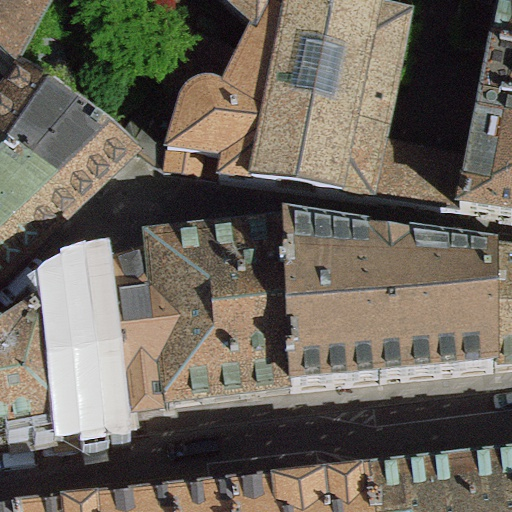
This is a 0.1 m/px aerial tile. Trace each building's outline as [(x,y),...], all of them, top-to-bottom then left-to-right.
[(58,0),(10,0),(0,16),(0,55),(19,69),(30,51),(58,0)] [(168,177),(377,207),(387,154),(415,25),(371,13),(368,2),(366,0),(278,0),(257,37),(245,61),(228,102),(219,95),(206,96),(190,103),(172,153),(168,177)] [(216,0),(257,37),(278,0),(216,0)] [(511,0),(509,0),(496,61),(511,64),(511,0)] [(228,102),(245,61),(204,43),(174,92),(190,103),(206,96),(219,95),(228,102)] [(49,62),(30,51),(19,69),(25,75),(37,84),(49,62)] [(505,225),(511,225),(511,64),(496,61),(474,169),(467,220),(505,225)] [(110,185),(140,154),(37,84),(25,75),(0,110),(0,146),(85,208),(110,185)] [(65,226),(85,208),(0,146),(0,210),(46,244),(65,226)] [(387,154),(377,207),(412,212),(467,220),(474,169),(387,154)] [(0,288),(22,268),(46,244),(0,210),(0,288)] [(230,402),(298,393),(292,235),(171,250),(156,253),(173,410),(230,402)] [(292,235),(298,393),(399,385),(497,374),(494,263),(351,243),(292,235)] [(173,410),(156,253),(146,255),(126,260),(129,272),(116,278),(128,415),(151,413),(173,410)] [(511,373),(511,265),(494,263),(497,374),(511,373)] [(90,423),(128,415),(116,278),(98,281),(76,286),(41,314),(51,430),(90,423)] [(0,343),(0,440),(51,430),(41,314),(0,343)] [(511,511),(511,466),(390,481),(373,482),(377,511),(511,511)] [(377,511),(373,482),(209,502),(181,506),(182,511),(377,511)]
